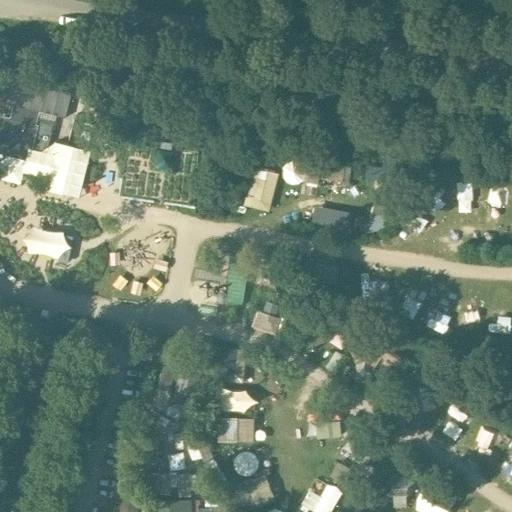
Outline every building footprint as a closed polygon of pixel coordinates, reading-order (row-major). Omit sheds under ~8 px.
[(23,123),(0,117),(0,161),(27,168),(29,157),(43,160),(53,121),(25,114),(23,123)] [(349,186),(350,163),(322,161),(321,185),(349,186)] [(271,212),(281,174),(256,168),(246,205),(271,212)] [(472,201),(472,181),(459,182),(459,202),(472,201)] [(61,256),(62,230),(22,227),(20,254),(61,256)] [(282,335),(286,317),(255,311),(252,329),(282,335)] [(303,351),(316,359),(324,345),(311,338),(303,351)] [(271,376),(267,389),(284,395),(288,382),(271,376)] [(220,417),(219,441),(255,442),(256,418),(220,417)] [(276,505),(257,443),(226,452),(236,483),(244,481),(253,511),(276,505)] [(404,502),(414,479),(393,471),(384,493),(404,502)] [(317,511),(332,511),(342,489),(318,479),(306,508),(317,511)] [(194,511),(194,499),(147,500),(147,511),(194,511)]
